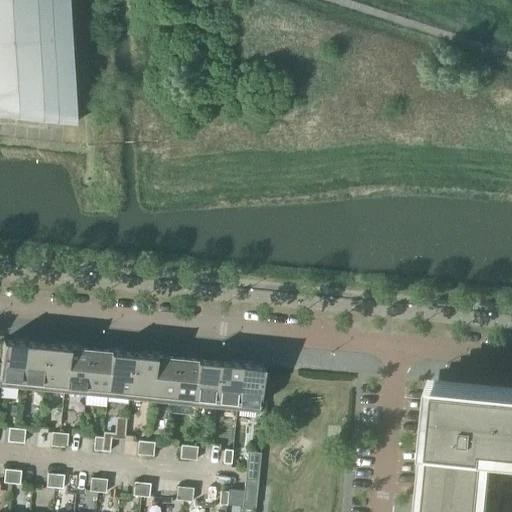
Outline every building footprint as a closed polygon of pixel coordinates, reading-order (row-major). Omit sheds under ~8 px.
[(67,0),(0,0),(0,114),(75,122),(67,0)] [(0,361),(0,385),(20,388),(25,342),(2,340),(0,361)] [(20,388),(42,390),(46,344),(25,342),(20,388)] [(42,390),(63,392),(68,346),(46,344),(42,390)] [(63,392),(85,394),(89,349),(68,346),(63,392)] [(85,394),(106,396),(111,351),(89,349),(85,394)] [(106,396),(128,399),(132,353),(111,351),(106,396)] [(128,399),(150,401),(154,355),(132,353),(128,399)] [(150,401),(171,403),(176,357),(154,355),(150,401)] [(171,403),(193,405),(197,359),(176,357),(171,403)] [(193,405),(214,407),(219,362),(197,359),(193,405)] [(214,407),(236,409),(240,364),(219,362),(214,407)] [(240,364),(236,409),(258,412),(263,366),(240,364)] [(491,454),(511,456),(511,390),(434,383),(428,448),(491,454)] [(7,441),(15,442),(16,428),(8,427),(7,441)] [(16,428),(15,442),(23,443),(24,429),(16,428)] [(50,445),(58,446),(59,433),(51,432),(50,445)] [(59,433),(58,446),(66,447),(67,433),(59,433)] [(93,450),(101,450),(102,437),(94,436),(93,450)] [(102,437),(101,450),(109,451),(110,438),(102,437)] [(136,454),(144,455),(145,441),(137,440),(136,454)] [(145,441),(144,455),(152,456),(154,442),(145,441)] [(179,458),(187,459),(188,446),(180,445),(179,458)] [(188,446),(187,459),(195,460),(197,446),(188,446)] [(484,511),(491,454),(428,448),(421,511),(484,511)] [(222,463),(230,463),(232,450),(223,449),(222,463)] [(247,451),(244,479),(257,480),(260,452),(247,451)] [(3,482),(11,483),(12,469),(4,469),(3,482)] [(12,469),(11,483),(19,484),(20,470),(12,469)] [(45,486),(54,487),(55,474),(47,473),(45,486)] [(55,474),(54,487),(62,488),(63,475),(55,474)] [(88,491),(97,492),(98,478),(90,477),(88,491)] [(98,478),(97,492),(105,492),(106,479),(98,478)] [(257,480),(244,479),(241,506),(254,507),(257,480)] [(132,495),(140,496),(141,482),(133,482),(132,495)] [(141,482),(140,496),(148,497),(149,483),(141,482)] [(175,499),(183,500),(184,487),(176,486),(175,499)] [(184,487),(183,500),(191,501),(192,488),(184,487)] [(218,504),(226,505),(227,491),(219,490),(218,504)]
